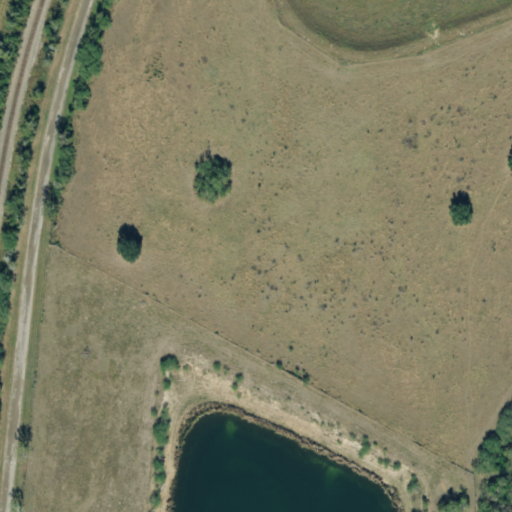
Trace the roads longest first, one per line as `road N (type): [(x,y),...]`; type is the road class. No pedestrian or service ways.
road 1 (residential): [(27,333),(61,357),(231,397),(440,500),(511,495)]
road 2 (residential): [(7,511),(44,196),(90,0)]
